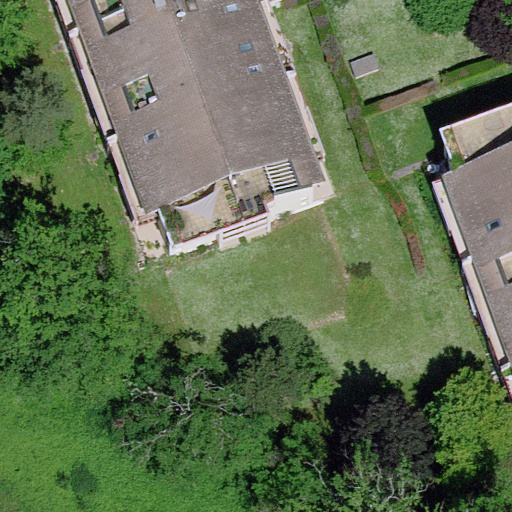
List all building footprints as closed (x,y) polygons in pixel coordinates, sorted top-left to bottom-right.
[(62,0),(83,55),(95,49),(76,0),(62,0)] [(190,258),(237,240),(234,232),(286,213),(289,220),(333,204),(332,200),(314,151),(323,147),(302,92),(288,96),(270,49),(282,44),(270,12),(281,7),(278,0),(76,0),(95,49),(119,107),(130,101),(149,150),(138,155),(159,211),(170,206),(190,258)] [(288,96),(302,92),(313,87),(281,7),(270,12),(282,44),(270,49),(288,96)] [(119,107),(95,49),(83,55),(123,160),(138,155),(149,150),(130,101),(119,107)] [(511,151),(509,143),(486,152),(465,160),(482,209),(472,215),(494,274),(504,271),(511,293),(511,151)] [(234,232),(237,240),(241,251),(243,252),(295,234),(289,220),(286,213),(234,232)] [(511,362),(511,293),(504,271),(494,274),(481,279),(511,362)]
